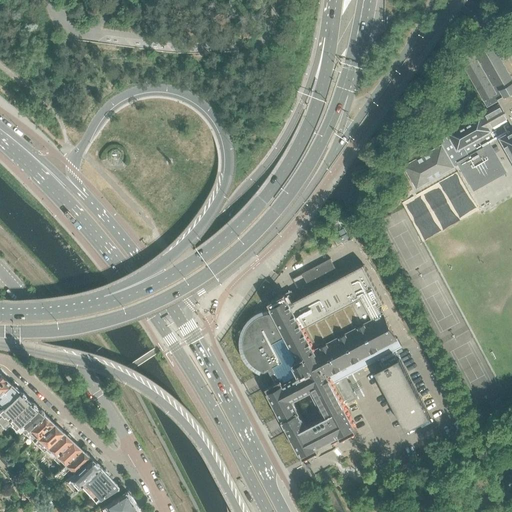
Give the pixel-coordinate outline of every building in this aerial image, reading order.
[(505,169),(491,145),(502,139),(511,156),(511,76),(490,38),(460,55),(488,105),(499,98),(502,103),(481,114),(461,125),(457,118),(444,125),(448,133),(401,159),(404,165),(417,188),(455,166),(459,163),(473,187),(474,187),(473,186),(504,169),(504,170),(505,169)] [(254,315),(253,316),(249,319),(246,322),(244,326),(242,330),(241,329),(240,330),(239,331),(238,332),(239,334),(239,335),(240,335),(240,339),(240,343),(240,348),(241,352),(243,357),(245,361),(248,364),(250,367),(254,370),(257,372),(261,373),(265,380),(268,386),(266,387),(281,415),(285,422),(289,430),(304,458),(305,458),(319,450),(317,446),(329,439),(332,443),(356,430),(343,407),(345,406),(342,402),(347,399),(348,402),(357,398),(346,377),(372,363),(377,371),(375,371),(407,430),(430,417),(399,359),(398,359),(393,349),(400,345),(403,349),(406,348),(385,307),(382,309),(381,308),(380,309),(379,306),(383,304),(383,301),(367,269),(365,266),(362,265),(340,276),(331,258),(303,273),(312,291),(293,301),(291,298),(295,296),(292,290),(268,302),(271,308),(269,309),(268,309),(265,310),(260,312),(256,313),(254,315)] [(0,393),(11,383),(0,372),(0,393)] [(0,407),(1,408),(19,390),(11,383),(0,393),(0,407)] [(0,424),(1,425),(28,399),(19,391),(19,390),(1,408),(0,408),(0,411),(3,415),(0,418),(0,424)] [(16,427),(36,407),(28,399),(1,425),(5,429),(11,422),(16,427)] [(25,432),(43,413),(37,407),(36,407),(16,427),(14,430),(16,432),(18,430),(20,432),(22,430),(25,432)] [(34,442),(53,422),(44,414),(43,413),(25,432),(34,442)] [(44,450),(63,431),(53,422),(34,442),(44,450)] [(56,456),(72,440),(63,431),(44,450),(52,459),(56,456)] [(62,468),(81,448),(72,440),(56,456),(52,459),(62,468)] [(70,476),(90,457),(81,448),(62,468),(51,478),(52,479),(53,478),(56,481),(64,473),(63,473),(65,471),(70,476)] [(9,464),(4,459),(7,456),(3,453),(3,454),(0,456),(0,458),(8,468),(12,464),(10,463),(9,464)] [(80,485),(100,466),(90,457),(70,476),(66,480),(75,489),(80,485)] [(118,485),(100,466),(80,485),(94,499),(95,501),(117,487),(118,485)] [(131,511),(136,509),(125,492),(101,508),(103,511),(131,511)]
